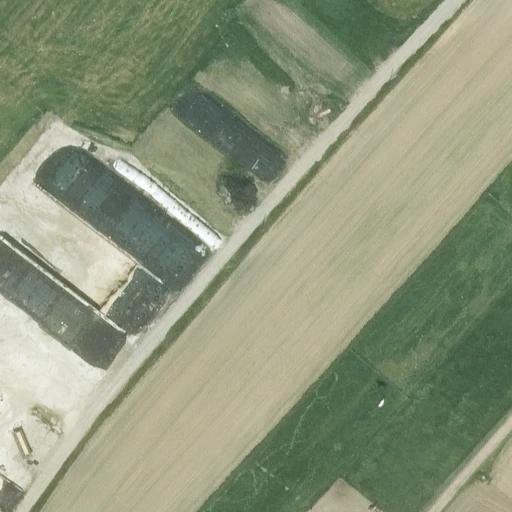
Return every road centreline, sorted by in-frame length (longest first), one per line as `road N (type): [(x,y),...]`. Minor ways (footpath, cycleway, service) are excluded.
road 1 (track): [(18,511),(149,342),(455,0)]
road 2 (track): [(430,511),(511,421)]
